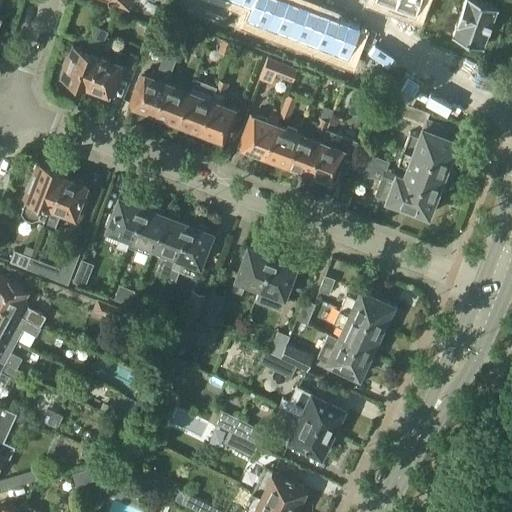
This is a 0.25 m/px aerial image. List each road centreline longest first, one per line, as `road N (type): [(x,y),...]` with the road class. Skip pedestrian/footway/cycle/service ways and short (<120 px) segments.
road 1 (residential): [(493,290),(10,109)]
road 2 (tertiary): [(384,511),(493,290)]
